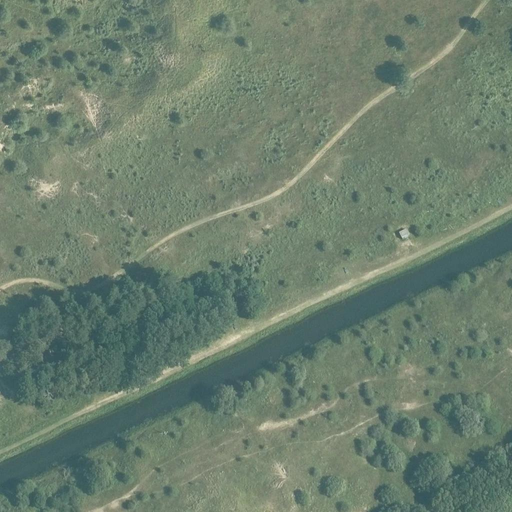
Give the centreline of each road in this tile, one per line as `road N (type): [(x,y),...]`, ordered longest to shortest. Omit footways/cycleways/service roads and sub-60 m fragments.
road 1 (track): [(0,289),(32,278),(84,291),(165,238),(270,197),(359,113),(435,60),(487,0)]
road 2 (track): [(0,450),(511,207)]
